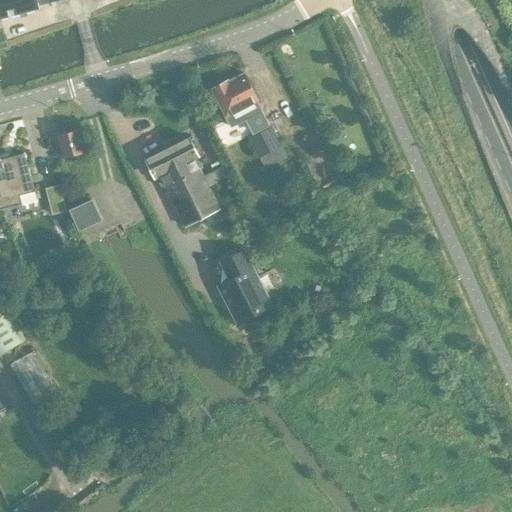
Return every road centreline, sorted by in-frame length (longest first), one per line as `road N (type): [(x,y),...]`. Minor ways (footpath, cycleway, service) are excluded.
road 1 (unclassified): [(0,107),(243,33),(311,0)]
road 2 (primary): [(430,0),(511,183)]
road 3 (primary): [(511,124),(455,0)]
